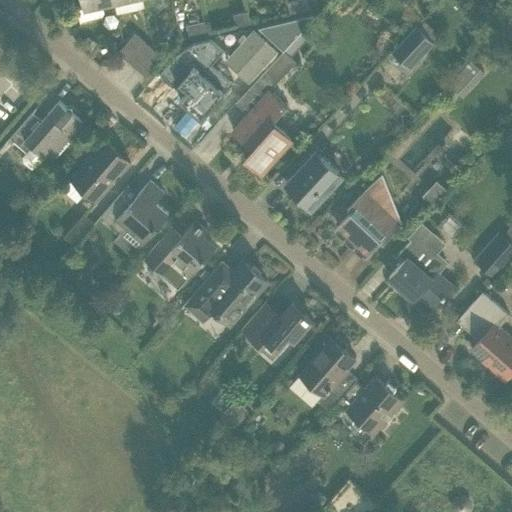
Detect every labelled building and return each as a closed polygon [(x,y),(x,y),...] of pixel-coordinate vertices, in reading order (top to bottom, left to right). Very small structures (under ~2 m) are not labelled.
[(83,0),(85,6),(77,8),(80,21),(82,21),(81,20),(102,16),(102,15),(104,12),(102,3),(113,1),(113,0),(83,0)] [(306,0),(294,0),(286,2),(289,14),(308,9),(306,0)] [(499,9),(497,2),(491,3),(492,11),(491,12),(492,17),(500,15),(499,9)] [(247,11),(233,14),(236,26),(249,23),(247,11)] [(290,20),(262,26),(285,48),(315,16),(313,15),(290,20)] [(186,25),(189,37),(208,32),(205,20),(186,25)] [(415,26),(391,53),(408,68),(431,43),(432,42),(415,26)] [(134,33),(131,37),(118,52),(128,60),(143,41),(134,33)] [(83,48),(91,52),(96,43),(88,38),(83,48)] [(176,53),(159,72),(160,72),(160,73),(164,69),(187,89),(184,93),(179,98),(180,99),(202,118),(233,82),(232,81),(211,64),(212,63),(221,52),(223,49),(210,38),(194,41),(183,49),(176,53)] [(153,50),(143,41),(128,60),(137,68),(153,50)] [(291,55),(285,49),(284,49),(267,68),(279,78),(296,60),(291,55)] [(163,58),(153,50),(137,68),(147,76),(163,58)] [(471,58),(449,81),(458,90),(472,76),(476,80),(485,71),(471,58)] [(269,90),(250,111),(233,130),(249,145),(251,143),(254,147),(245,157),(262,171),(291,138),(275,124),(273,126),(269,122),(285,104),(269,90)] [(66,141),(70,136),(83,121),(72,112),(72,106),(66,106),(59,100),(41,120),(33,112),(45,98),(44,97),(9,137),(26,151),(22,157),(22,161),(30,168),(35,168),(44,158),(48,161),(53,155),(55,157),(68,142),(66,141)] [(103,139),(70,177),(62,186),(78,200),(85,190),(97,200),(130,162),(103,139)] [(339,171),(322,155),(319,153),(318,154),(315,151),(287,181),(290,184),(288,186),(292,189),(290,192),(301,203),(304,200),(308,204),(309,203),(313,206),(341,176),(337,173),(339,171)] [(348,208),(335,222),(355,240),(352,243),(365,255),(381,239),(383,242),(402,222),(401,221),(399,223),(381,172),(347,207),(348,208)] [(128,185),(114,200),(102,215),(122,232),(127,226),(144,241),(168,213),(156,202),(164,192),(150,179),(137,193),(128,185)] [(432,208),(446,194),(435,184),(422,199),(432,208)] [(94,223),(83,214),(65,234),(76,243),(94,223)] [(172,225),(143,258),(178,288),(216,245),(204,234),(208,230),(195,219),(182,234),(172,226),(172,225)] [(404,259),(389,276),(414,298),(419,293),(434,306),(452,285),(437,272),(446,261),(433,249),(441,240),(420,222),(408,236),(411,239),(398,254),(404,259)] [(490,245),(477,260),(493,275),(511,252),(511,243),(500,233),(496,238),(494,237),(488,243),(490,245)] [(74,265),(66,257),(54,270),(62,277),(74,265)] [(205,279),(203,281),(184,303),(203,319),(213,308),(230,323),(266,281),(242,260),(228,276),(216,266),(210,273),(205,279)] [(205,268),(199,275),(205,279),(210,273),(205,268)] [(471,302),(458,317),(468,326),(466,328),(476,337),(478,335),(481,337),(471,348),(504,378),(511,371),(511,337),(498,326),(509,314),(482,290),(471,302)] [(252,315),(241,328),(261,346),(267,340),(277,348),(289,335),(294,340),(298,335),(312,320),(308,317),(309,317),(304,313),(304,314),(291,302),(281,314),(274,315),(274,309),(266,302),(266,301),(265,300),(252,315)] [(331,337),(299,373),(311,383),(300,396),(311,406),(316,400),(329,410),(340,397),(355,380),(344,370),(355,358),(343,348),(347,343),(337,335),(333,339),(331,337)] [(355,380),(340,397),(349,405),(346,409),(374,432),(389,414),(402,399),(388,387),(384,383),(375,375),(364,388),(355,380)] [(247,391),(236,404),(246,413),(257,400),(247,391)] [(321,506),(327,498),(317,490),(310,499),(321,506)]
